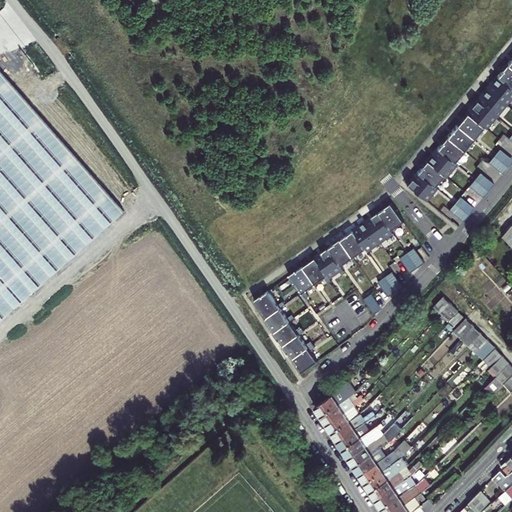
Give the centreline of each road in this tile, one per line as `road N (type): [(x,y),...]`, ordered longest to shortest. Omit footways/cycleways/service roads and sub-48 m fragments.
road 1 (unclassified): [(10,0),(292,401)]
road 2 (residential): [(447,253),(371,335),(292,401)]
road 3 (residential): [(365,511),(292,401)]
